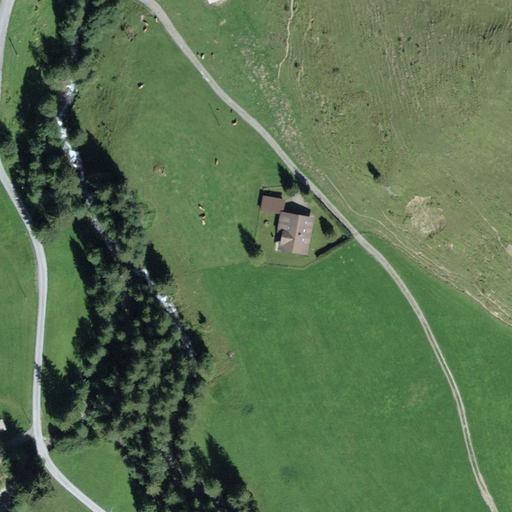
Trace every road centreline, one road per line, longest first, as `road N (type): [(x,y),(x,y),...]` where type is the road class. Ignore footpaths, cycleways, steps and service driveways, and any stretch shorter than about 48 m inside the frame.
road 1 (track): [(146,0),(400,283),(458,396),(496,511)]
road 2 (unclassified): [(0,169),(44,271),(36,410),(46,455)]
